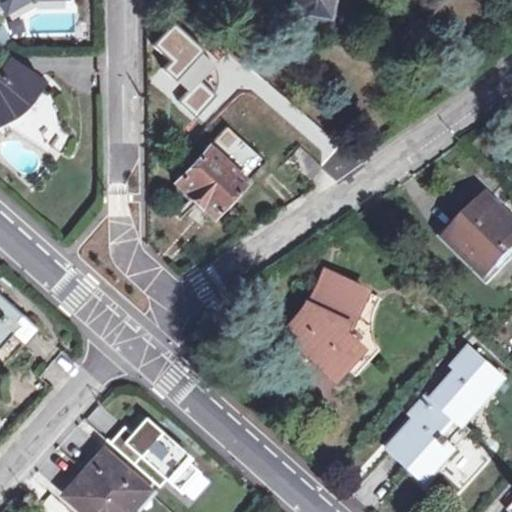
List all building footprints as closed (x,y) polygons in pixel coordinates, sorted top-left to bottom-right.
[(0,0),(0,5),(4,14),(25,0),(0,0)] [(334,0),(294,0),(292,14),(329,20),(334,0)] [(0,121),(11,117),(30,105),(46,84),(14,60),(0,74),(0,121)] [(181,192),(204,214),(211,216),(214,212),(217,214),(269,159),(231,123),(181,177),(184,179),(180,183),(181,192)] [(301,150),(291,161),(311,179),(321,169),(301,150)] [(468,218),(449,238),(489,276),(511,252),(511,222),(487,199),(468,218)] [(310,337),(302,346),(341,381),(368,351),(350,334),(372,290),(331,273),(317,304),(298,327),(310,337)] [(0,348),(11,358),(40,328),(0,292),(0,348)] [(310,337),(298,327),(290,336),(302,346),(310,337)] [(458,427),(465,434),(509,386),(471,352),(449,376),(455,381),(435,404),(433,402),(390,451),(431,488),(460,455),(445,441),(458,427)] [(169,479),(181,490),(198,472),(142,422),(131,434),(124,428),(109,444),(159,489),(169,479)] [(129,503),(141,488),(105,455),(66,498),(81,511),(129,511),(134,508),(129,503)] [(198,472),(181,490),(187,495),(204,477),(198,472)] [(147,493),(141,488),(129,503),(134,508),(147,493)] [(32,498),(23,508),(27,511),(38,511),(42,508),(32,498)]
